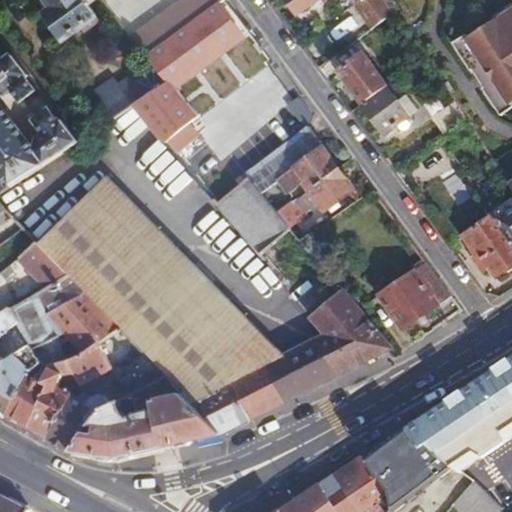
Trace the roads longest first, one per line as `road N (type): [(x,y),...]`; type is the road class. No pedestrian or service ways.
road 1 (residential): [(256,0),(497,333)]
road 2 (primary): [(497,333),(313,441)]
road 3 (primary): [(313,441),(167,484),(108,484)]
road 4 (primary): [(206,509),(313,441)]
road 5 (primary): [(108,484),(0,430)]
